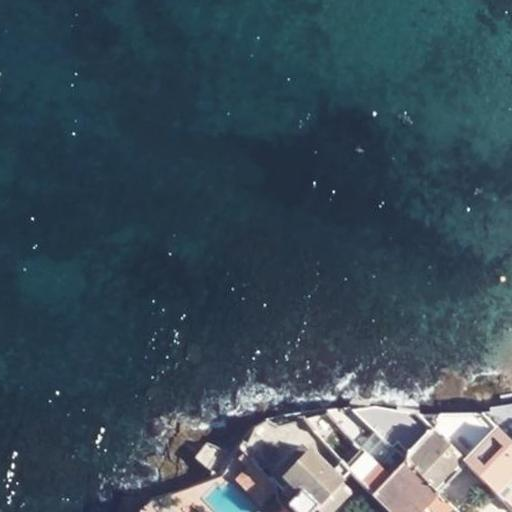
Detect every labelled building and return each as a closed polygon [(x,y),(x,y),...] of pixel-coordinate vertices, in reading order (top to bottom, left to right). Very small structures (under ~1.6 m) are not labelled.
[(511,409),(503,411),(480,414),(498,432),(511,445),(511,409)] [(466,464),(467,465),(504,501),(511,493),(511,489),(508,486),(511,482),(511,445),(498,432),(466,464)] [(405,455),(405,463),(438,495),(467,465),(466,464),(433,433),(426,433),(405,455)] [(302,448),(271,483),(276,487),(283,494),(290,485),(301,495),(290,507),(295,511),(314,511),(317,509),(319,507),(318,507),(340,482),(331,473),(330,473),(302,448)] [(393,451),(377,468),(388,479),(405,463),(393,451)] [(363,454),(347,470),(349,472),(372,496),(388,479),(377,468),(363,454)] [(271,483),(241,457),(234,464),(242,472),(230,484),(257,511),(276,491),(276,487),(271,483)] [(347,470),(340,463),(331,473),(340,482),(349,472),(347,470)] [(388,479),(372,496),(388,511),(421,511),(422,511),(388,479)] [(319,507),(317,509),(320,511),(333,511),(351,492),(340,482),(318,507),(319,507)] [(444,511),(450,507),(438,495),(428,507),(433,511),(444,511)]
